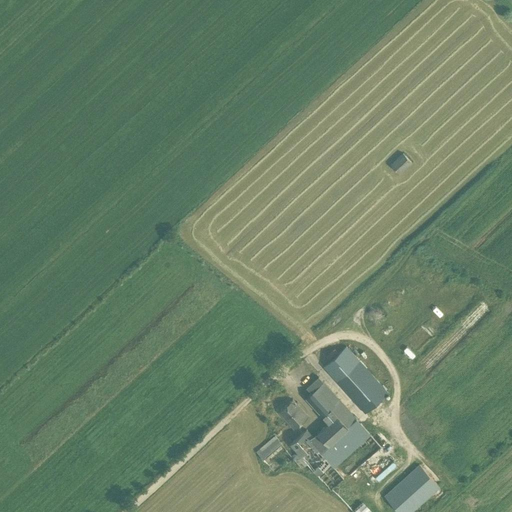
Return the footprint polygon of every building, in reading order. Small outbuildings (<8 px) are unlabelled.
[(400,174),(412,162),(402,152),(390,164),(400,174)] [(412,358),(416,354),(408,345),(404,349),(412,358)] [(365,412),(387,392),(346,346),(324,366),(365,412)] [(327,355),(330,359),(340,352),(336,347),(327,355)] [(274,435),(255,452),(258,455),(269,467),(274,472),(275,473),(291,459),(292,458),(301,467),(301,468),(303,467),(307,463),(330,489),(332,491),(332,490),(351,511),(373,511),(344,480),(321,453),(350,427),(349,425),(356,419),(318,377),(309,385),(314,391),(306,398),(328,423),(313,436),(306,429),(285,447),(277,438),(274,435)] [(294,428),(307,416),(292,399),(279,412),(294,428)] [(291,442),(300,434),(295,429),(294,429),(289,423),(281,431),(291,442)] [(398,511),(410,511),(439,487),(419,464),(384,495),(398,511)]
